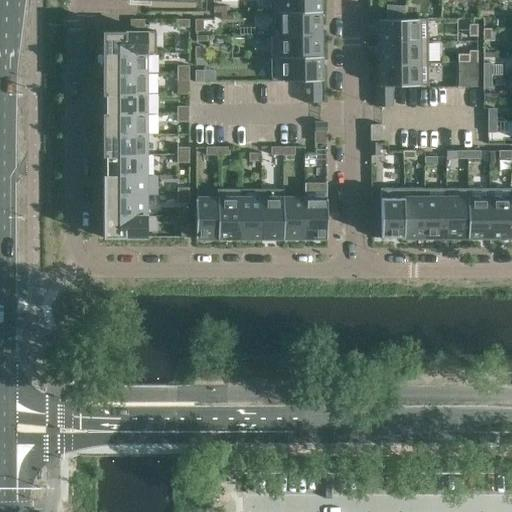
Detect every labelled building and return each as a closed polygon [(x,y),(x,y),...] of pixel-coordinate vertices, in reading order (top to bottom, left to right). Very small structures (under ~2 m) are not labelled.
[(319,11),(318,0),(270,0),(271,12),(319,11)] [(319,34),(319,11),(271,12),(271,34),(319,34)] [(189,19),(177,19),(177,27),(188,27),(189,19)] [(203,31),(203,19),(195,19),(195,31),(203,31)] [(427,41),(427,19),(417,19),(378,19),(379,42),(427,41)] [(469,36),(477,36),(477,24),(469,24),(469,36)] [(491,28),(483,28),(483,40),(491,40),(491,28)] [(156,53),(156,31),(130,31),(102,31),(102,53),(156,53)] [(320,57),(319,34),(271,34),(271,57),(320,57)] [(428,63),(427,41),(379,42),(379,63),(428,63)] [(203,58),(203,46),(195,46),(194,58),(203,58)] [(477,62),(477,50),(469,50),(469,62),(477,62)] [(156,54),(156,53),(102,53),(102,73),(146,73),(146,54),(156,54)] [(320,102),(320,57),(271,57),(272,81),(304,81),(304,102),(320,102)] [(469,62),(458,62),(458,74),(469,74),(477,74),(477,62),(469,62)] [(428,85),(428,63),(379,63),(379,83),(375,83),(375,106),(392,106),(391,86),(428,85)] [(491,63),(483,63),(483,75),(491,75),(491,63)] [(146,93),(146,73),(102,73),(102,93),(146,93)] [(491,87),(491,75),(483,75),(483,87),(487,87),(491,87)] [(146,114),(146,93),(102,93),(102,114),(146,114)] [(496,108),(487,108),(487,120),(496,120),(496,108)] [(146,134),(146,114),(102,114),(102,134),(146,134)] [(496,133),(496,120),(487,120),(487,132),(496,133)] [(326,131),(326,122),(314,122),(314,131),(326,131)] [(370,140),(382,140),(382,124),(370,124),(370,140)] [(146,155),(146,134),(102,134),(102,155),(146,155)] [(370,142),(370,155),(378,155),(378,150),(378,142),(370,142)] [(217,155),(217,147),(206,147),(206,155),(217,155)] [(229,155),(229,147),(217,147),(217,155),(229,155)] [(282,155),(282,147),(270,147),(270,155),(282,155)] [(294,155),(294,147),(282,147),(282,155),(294,155)] [(415,158),(415,150),(402,150),(403,158),(415,158)] [(467,158),(467,150),(455,150),(455,158),(467,158)] [(479,158),(479,150),(467,150),(467,158),(479,158)] [(511,158),(511,150),(498,150),(498,158),(511,158)] [(261,161),(261,153),(249,153),(249,161),(261,161)] [(146,175),(146,155),(102,155),(102,175),(146,175)] [(436,164),(436,156),(424,156),(424,164),(436,164)] [(146,195),(146,175),(102,175),(102,195),(146,195)] [(326,183),(304,183),(304,198),(304,237),(326,237),(326,198),(326,183)] [(403,237),(403,188),(380,188),(380,221),(371,221),(371,237),(403,237)] [(424,237),(424,188),(403,188),(403,237),(424,237)] [(446,237),(446,188),(424,188),(424,237),(446,237)] [(467,237),(467,188),(446,188),(446,237),(467,237)] [(489,237),(489,188),(467,188),(467,237),(489,237)] [(511,237),(511,188),(489,188),(489,237),(511,237)] [(217,237),(217,189),(217,198),(195,198),(195,237),(197,237),(217,237)] [(239,237),(239,189),(217,189),(217,237),(239,237)] [(261,237),(261,189),(239,189),(239,237),(261,237)] [(282,237),(282,189),(261,189),(261,237),(282,237)] [(304,237),(304,198),(283,198),(283,189),(282,189),(282,237),(304,237)] [(146,216),(146,195),(102,195),(102,216),(146,216)] [(146,237),(146,216),(102,216),(102,237),(146,237)] [(189,237),(189,225),(180,225),(180,237),(189,237)]
